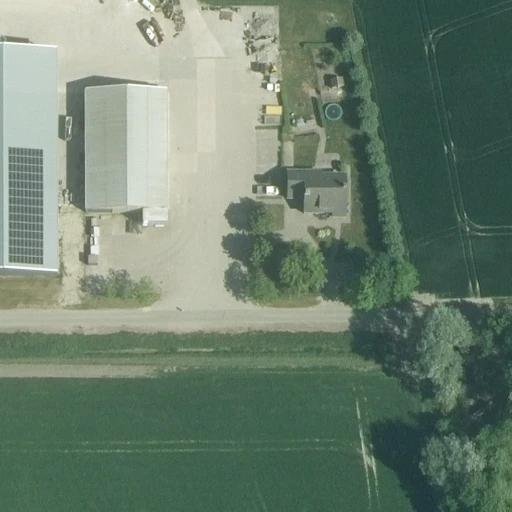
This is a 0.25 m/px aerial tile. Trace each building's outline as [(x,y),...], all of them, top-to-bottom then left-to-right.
[(188,25),(205,22),(201,5),(185,8),(188,25)] [(192,29),(197,43),(213,39),(209,24),(192,29)] [(54,52),(0,51),(0,278),(55,278),(54,52)] [(279,91),(255,92),(255,123),(280,123),(279,91)] [(165,94),(85,94),(85,214),(86,214),(165,214),(165,94)] [(257,129),(258,159),(280,159),(280,128),(257,129)] [(303,200),(303,215),(344,215),(344,179),(320,179),(320,174),(287,174),(287,200),(303,200)]
